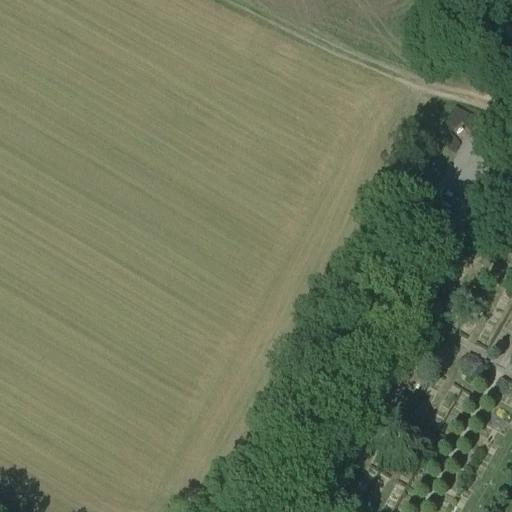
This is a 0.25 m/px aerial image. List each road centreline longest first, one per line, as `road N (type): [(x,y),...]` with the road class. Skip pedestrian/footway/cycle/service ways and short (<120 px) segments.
road 1 (unclassified): [(296,511),(444,243),(511,173)]
road 2 (track): [(488,100),(438,89),(239,0)]
